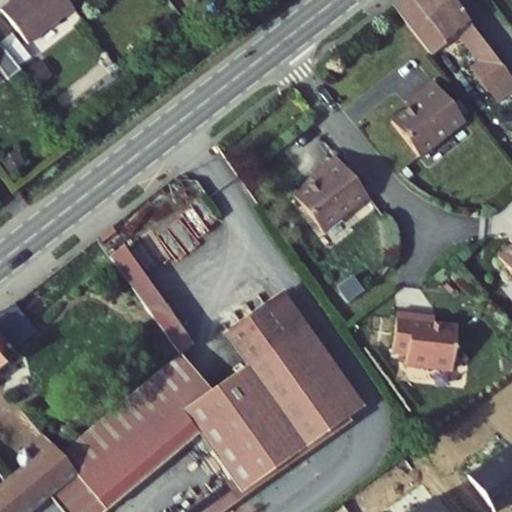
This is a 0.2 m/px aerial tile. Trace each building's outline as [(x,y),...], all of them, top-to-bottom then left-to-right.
[(71,21),(54,0),(26,0),(0,20),(0,23),(24,56),(71,21)] [(511,96),(511,94),(439,0),(399,0),(398,1),(383,13),(422,61),(447,42),(471,73),(465,78),(490,114),(511,96)] [(423,87),(406,99),(411,105),(406,109),(382,128),(410,163),(455,127),(423,87)] [(406,99),(401,103),(406,109),(411,105),(406,99)] [(319,168),(303,181),(308,186),(302,190),(278,209),(306,244),(351,208),(319,168)] [(303,181),(298,185),(302,190),(308,186),(303,181)] [(511,233),(507,237),(511,243),(507,247),(488,262),(511,292),(511,233)] [(511,243),(507,237),(502,241),(507,247),(511,243)] [(113,259),(99,270),(170,363),(184,353),(113,259)] [(351,411),(270,299),(217,338),(240,371),(299,451),(351,411)] [(24,348),(2,320),(0,321),(0,366),(0,367),(24,348)] [(414,330),(414,323),(386,320),(382,360),(396,361),(395,373),(441,377),(446,333),(420,331),(414,330)] [(177,418),(206,397),(179,360),(44,459),(89,511),(91,511),(192,439),(177,418)] [(299,451),(240,371),(177,418),(224,483),(236,499),(299,451)] [(0,511),(35,511),(44,505),(49,511),(89,511),(35,448),(15,465),(20,471),(0,487),(0,511)] [(463,483),(483,511),(498,511),(511,502),(511,462),(505,453),(463,483)] [(218,511),(236,499),(224,483),(184,511),(218,511)]
